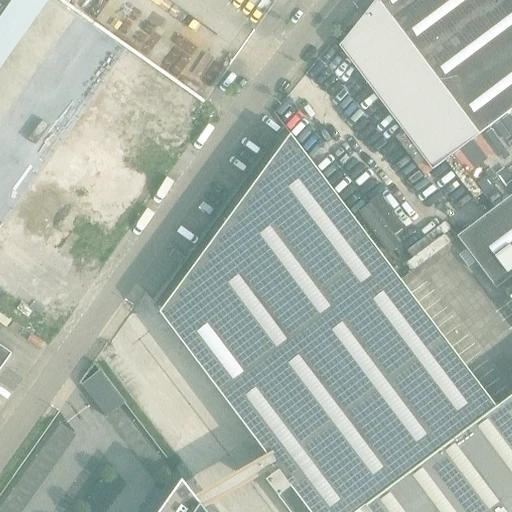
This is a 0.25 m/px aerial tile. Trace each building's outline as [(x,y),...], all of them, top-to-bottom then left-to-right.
[(511,112),(511,0),(376,0),(339,47),(431,172),(511,112)] [(54,154),(0,231),(0,310),(28,330),(32,333),(74,273),(70,271),(79,259),(140,172),(189,101),(171,88),(124,55),(99,90),(54,154)] [(265,132),(258,142),(266,147),(273,137),(265,132)] [(171,297),(160,313),(266,456),(278,471),(271,477),(267,481),(278,496),(290,511),(511,511),(511,395),(511,396),(494,409),(289,136),(171,297)] [(380,192),(364,206),(391,238),(408,224),(380,192)] [(511,199),(459,239),(498,290),(511,279),(511,199)] [(401,253),(412,269),(452,240),(441,224),(401,253)] [(0,370),(11,354),(0,345),(0,370)] [(82,383),(106,415),(127,400),(102,368),(82,383)] [(182,480),(159,511),(207,511),(205,509),(268,473),(271,477),(278,471),(266,456),(195,497),(182,480)]
